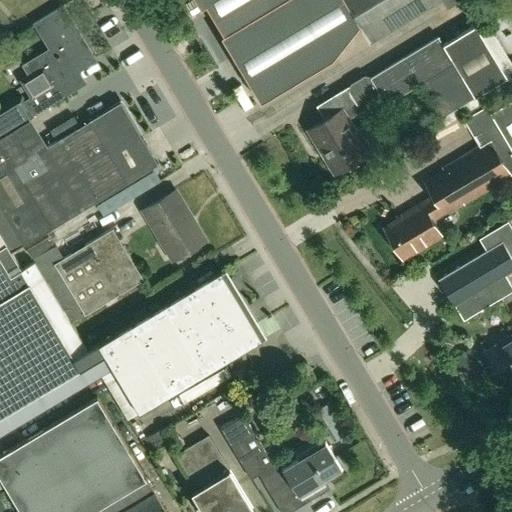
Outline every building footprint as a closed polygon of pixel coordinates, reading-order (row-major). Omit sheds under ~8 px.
[(195,0),(199,6),(203,4),(221,35),(261,101),(332,58),(361,26),(370,41),(438,0),(195,0)] [(30,97),(21,102),(30,116),(38,112),(86,82),(79,71),(93,62),(81,43),(86,40),(64,5),(35,22),(51,48),(36,57),(34,54),(21,61),(28,74),(19,79),(30,97)] [(348,91),(349,91),(349,92),(355,102),(342,110),(348,119),(382,98),(386,104),(420,84),(440,118),(441,117),(445,124),(511,84),(511,66),(486,22),(476,27),(475,25),(443,45),(438,36),(369,77),(364,76),(350,84),(348,91)] [(485,105),(503,136),(511,150),(511,97),(489,111),(486,105),(485,105)] [(0,111),(0,234),(11,252),(24,243),(25,245),(159,164),(122,101),(30,155),(15,129),(32,119),(30,116),(21,102),(20,99),(0,111)] [(348,119),(342,110),(342,108),(308,129),(322,151),(324,149),(338,172),(369,153),(368,151),(375,147),(377,139),(371,127),(362,126),(355,130),(348,119)] [(463,203),(511,173),(511,150),(503,136),(492,142),(491,140),(443,168),(445,171),(425,182),(433,196),(409,210),(410,212),(383,228),(402,259),(441,236),(431,220),(462,202),(463,203)] [(205,241),(176,191),(144,210),(174,259),(205,241)] [(511,271),(511,226),(508,220),(479,237),(486,250),(438,279),(451,300),(454,305),(455,305),(464,319),(511,289),(511,285),(505,275),(511,271)] [(86,245),(86,244),(63,258),(56,244),(33,257),(35,260),(71,322),(85,313),(85,314),(116,295),(116,296),(145,279),(114,228),(86,245)] [(0,295),(0,283),(11,277),(0,258),(0,300),(2,299),(0,295)] [(22,270),(11,277),(0,283),(0,295),(2,299),(0,300),(0,416),(40,393),(47,405),(101,373),(113,366),(99,342),(87,349),(71,322),(35,260),(20,268),(22,270)] [(263,337),(222,269),(99,342),(113,366),(140,411),(263,337)] [(511,337),(487,352),(505,383),(511,378),(511,337)] [(93,510),(114,498),(147,478),(98,396),(44,428),(93,510)] [(332,400),(317,410),(336,441),(351,432),(332,400)] [(266,470),(270,477),(277,473),(273,466),(274,465),(243,414),(220,427),(251,479),(266,470)] [(0,475),(21,511),(89,511),(93,510),(44,428),(0,454),(0,475)] [(283,469),(277,473),(270,477),(263,481),(282,511),(290,511),(310,500),(305,491),(325,479),(342,469),(334,456),(326,442),(283,468),(283,469)] [(181,452),(175,456),(195,490),(192,492),(203,511),(255,511),(219,452),(191,469),(181,452)] [(166,511),(147,478),(114,498),(122,511),(166,511)] [(89,511),(122,511),(114,498),(93,510),(89,511)]
